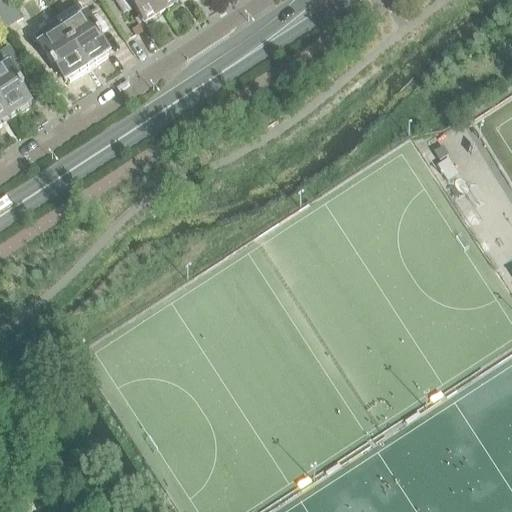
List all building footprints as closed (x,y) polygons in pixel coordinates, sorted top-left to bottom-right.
[(21,20),(8,0),(7,0),(0,4),(0,20),(6,30),(21,20)] [(169,17),(158,0),(120,0),(128,11),(127,12),(128,13),(133,10),(147,31),(152,27),(154,30),(161,26),(159,23),(169,17)] [(191,2),(189,0),(158,0),(169,17),(171,20),(183,12),(181,9),(191,2)] [(109,56),(100,42),(102,41),(87,16),(72,25),(73,26),(64,32),(88,69),(94,65),(95,68),(107,61),(106,58),(109,56)] [(88,69),(64,32),(62,33),(56,23),(33,38),(38,47),(37,47),(54,72),(56,71),(64,84),(68,82),(69,85),(81,78),(79,75),(88,69)] [(31,106),(22,93),(24,91),(8,67),(0,71),(0,104),(10,120),(16,116),(18,118),(29,111),(28,108),(31,106)] [(10,120),(0,104),(0,129),(3,128),(1,125),(10,120)]
